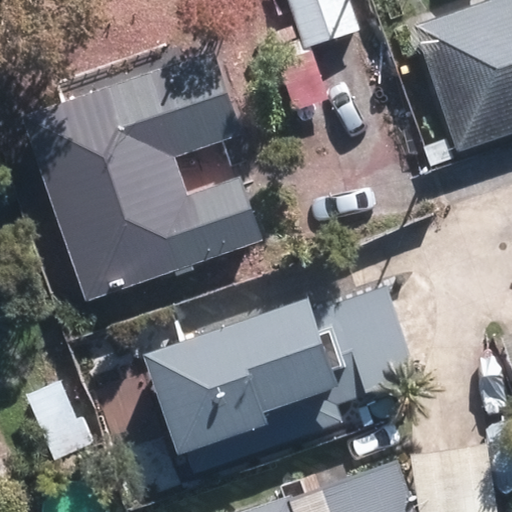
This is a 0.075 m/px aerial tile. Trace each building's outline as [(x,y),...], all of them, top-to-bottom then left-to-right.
[(349,0),(297,0),(310,38),(357,23),(349,0)] [(511,0),(505,0),(428,27),(468,140),(511,125),(511,0)] [(216,54),(34,117),(95,292),(258,235),(240,183),(190,200),(174,152),(242,129),(216,54)] [(315,59),(288,67),(300,105),(326,97),(315,59)] [(316,300),(162,351),(202,472),(377,415),(366,383),(409,369),(386,297),(322,318),(316,300)] [(59,387),(26,401),(52,461),(91,444),(81,421),(75,423),(59,387)] [(508,511),(497,442),(429,452),(438,511),(508,511)] [(412,511),(393,459),(247,511),(412,511)]
